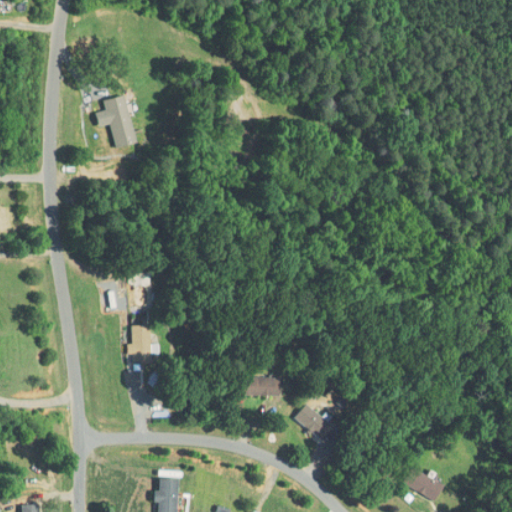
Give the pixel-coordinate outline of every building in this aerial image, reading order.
[(101,110),(90,112),(93,126),(106,123),(111,147),(130,142),(119,94),(98,98),(101,110)] [(128,361),(147,361),(147,354),(153,354),(153,343),(145,343),(144,324),(127,324),(127,343),(122,343),(123,354),(128,353),(128,361)] [(241,394),(276,394),(276,377),(242,376),(241,394)] [(313,437),(326,423),(303,401),(289,416),(313,437)] [(433,498),(439,480),(405,468),(399,486),(433,498)] [(173,511),(174,478),(154,478),(153,490),(148,490),(148,502),(153,502),(153,511),(173,511)]
